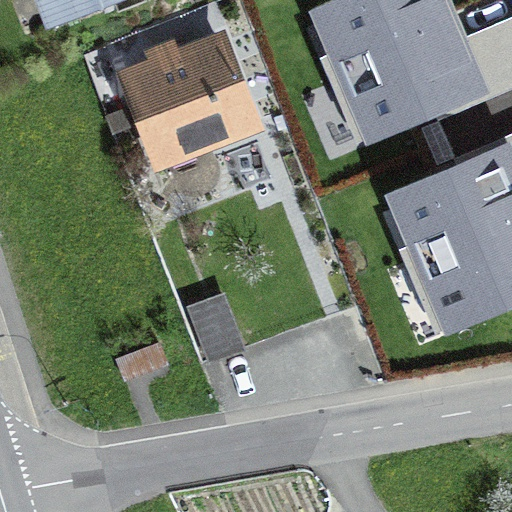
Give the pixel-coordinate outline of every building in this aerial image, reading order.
[(38,0),(50,29),(123,0),(38,0)] [(421,158),(511,122),(511,59),(497,21),(410,55),(389,2),(319,29),(340,82),(385,65),(421,158)] [(247,125),(216,45),(176,61),(171,48),(146,57),(151,70),(126,80),(157,160),(247,125)] [(511,297),(511,273),(508,262),(410,299),(381,220),(348,232),(390,344),(511,297)] [(187,310),(206,363),(240,351),(220,298),(187,310)] [(155,345),(113,362),(121,381),(162,365),(155,345)]
